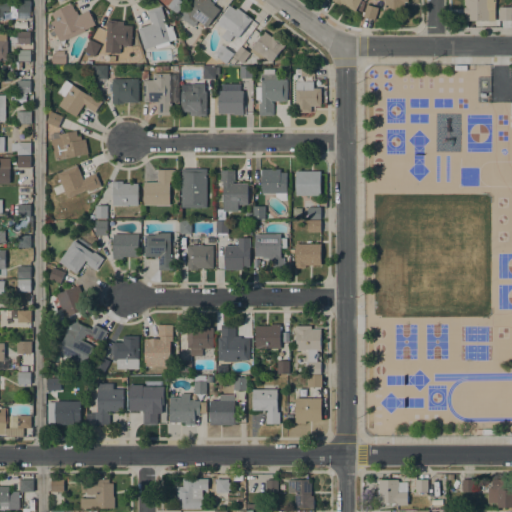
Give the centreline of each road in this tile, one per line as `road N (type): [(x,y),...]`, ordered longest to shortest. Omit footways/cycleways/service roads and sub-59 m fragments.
road 1 (tertiary): [(511,454),(0,455)]
road 2 (residential): [(343,511),(339,47)]
road 3 (residential): [(344,141),(131,143)]
road 4 (residential): [(343,297),(131,298)]
road 5 (residential): [(511,47),(339,47)]
